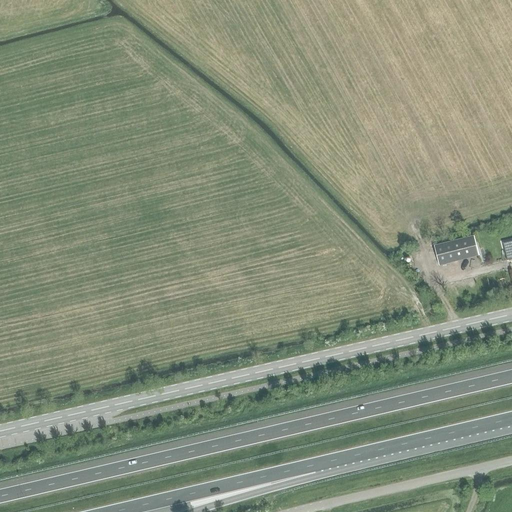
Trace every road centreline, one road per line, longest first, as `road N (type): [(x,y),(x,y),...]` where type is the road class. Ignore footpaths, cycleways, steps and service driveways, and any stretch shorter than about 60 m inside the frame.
road 1 (motorway): [(511,377),(0,498)]
road 2 (tertiary): [(0,431),(511,314)]
road 3 (motorway): [(114,511),(334,461)]
road 4 (unclassified): [(293,511),(511,460)]
road 5 (motorway): [(334,461),(511,419)]
road 6 (motorway): [(189,511),(314,477),(334,461)]
